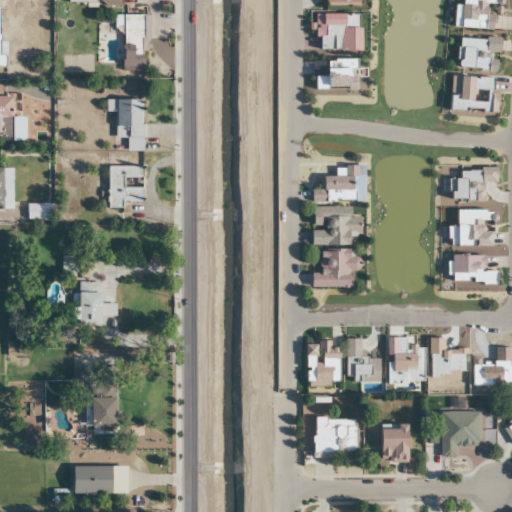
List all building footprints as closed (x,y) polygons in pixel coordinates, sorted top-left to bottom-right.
[(360,0),(323,0),(323,10),(360,9),(360,0)] [(0,137),(12,137),(12,96),(0,95),(0,137)] [(105,99),(105,114),(114,114),(113,151),(141,151),(142,100),(105,99)] [(0,208),(10,209),(10,168),(0,167),(0,208)] [(141,185),(140,185),(140,167),(106,167),(106,203),(141,203),(141,185)] [(50,205),(26,205),(26,219),(50,219),(50,205)] [(75,272),(75,258),(64,258),(64,272),(75,272)] [(99,326),(99,283),(77,283),(77,309),(70,309),(70,326),(99,326)] [(304,387),(338,388),(338,348),(330,347),(330,343),(304,343),(304,387)] [(113,427),(113,398),(88,398),(88,427),(113,427)] [(439,412),(439,457),(454,457),(454,444),(478,444),(478,412),(439,412)] [(355,419),(313,419),(312,454),(355,455),(355,419)] [(406,462),(406,426),(379,426),(379,462),(406,462)] [(70,467),(70,494),(110,494),(110,467),(70,467)]
